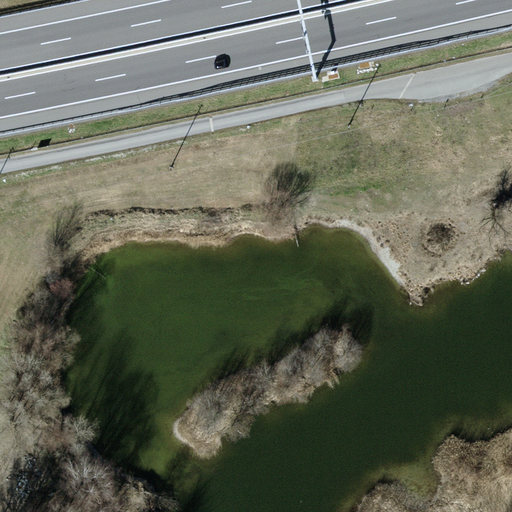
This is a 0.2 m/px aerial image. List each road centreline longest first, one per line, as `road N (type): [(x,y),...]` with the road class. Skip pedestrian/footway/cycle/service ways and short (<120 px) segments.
road 1 (motorway): [(0,99),(476,0)]
road 2 (motorway): [(252,0),(0,50)]
